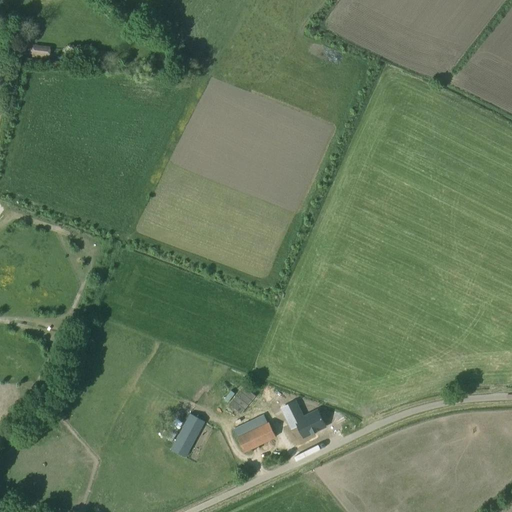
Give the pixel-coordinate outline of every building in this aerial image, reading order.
[(32,57),(49,59),(50,46),(33,45),(32,57)] [(152,365),(160,370),(168,356),(160,352),(152,365)] [(231,405),(242,414),(257,395),(246,386),(231,405)] [(135,417),(125,412),(114,433),(130,440),(148,403),(134,396),(131,403),(140,408),(135,417)] [(290,420),(287,422),(290,426),(292,425),(294,429),(300,426),(306,437),(327,428),(323,421),(324,420),(323,418),(322,419),(319,412),(312,415),(309,409),(302,412),(289,418),(290,420)] [(182,455),(202,420),(191,414),(172,450),(182,455)] [(269,422),(267,423),(265,418),(260,421),(258,417),(233,429),(244,452),(276,437),(269,422)] [(215,431),(199,456),(210,463),(226,437),(215,431)]
